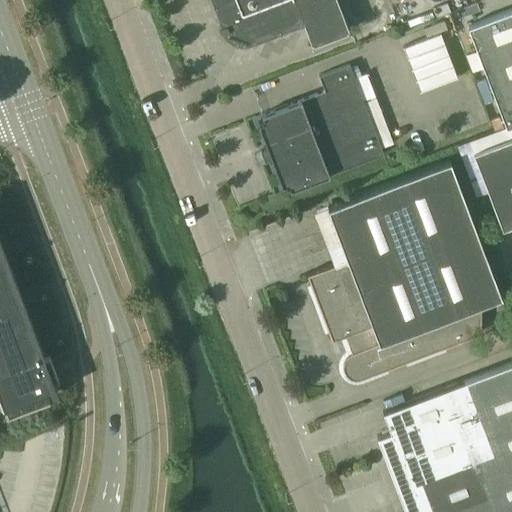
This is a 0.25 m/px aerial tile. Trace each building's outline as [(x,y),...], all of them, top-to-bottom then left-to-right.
[(348,30),(336,0),(210,0),(221,29),(225,28),(227,30),(228,32),(230,34),(232,36),(234,37),(237,38),(240,38),(242,39),(245,38),(247,38),(249,42),(302,22),(310,44),(348,30)] [(511,123),(511,8),(466,26),(504,126),(511,123)] [(454,76),(437,31),(401,45),(418,90),(454,76)] [(382,154),(348,64),(318,75),(324,90),(260,114),(261,115),(262,117),(259,118),(260,121),(258,122),(257,122),(265,145),(262,147),(264,150),(261,151),(260,150),(259,151),(264,162),(265,162),(265,161),(268,160),(269,163),(272,162),(281,186),(282,185),(284,184),(285,187),(288,186),(289,188),(288,188),(289,189),(382,154)] [(511,224),(511,136),(471,152),(500,228),(511,224)] [(500,296),(449,160),(327,207),(346,258),(306,273),(331,340),(344,335),(350,351),(348,352),(346,354),(344,356),(343,358),(342,360),(341,362),(341,365),(341,367),(342,369),(343,371),(344,373),(346,375),(348,376),(350,377),(353,378),(355,378),(357,378),(360,377),(479,332),(480,304),(500,296)] [(0,242),(0,401),(1,404),(1,405),(45,389),(47,395),(56,392),(51,379),(57,377),(48,352),(42,354),(0,242)] [(511,511),(511,361),(382,410),(389,430),(376,435),(404,511),(511,511)]
